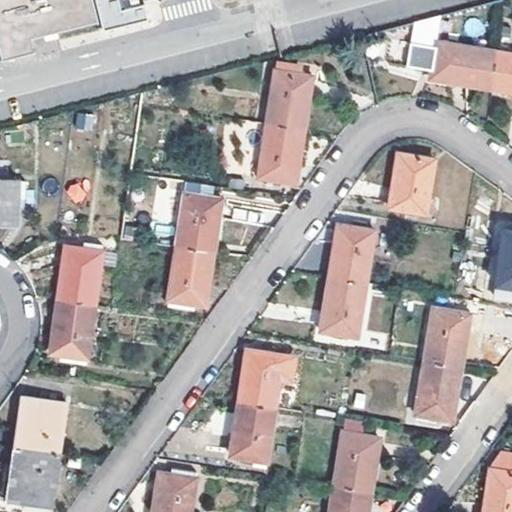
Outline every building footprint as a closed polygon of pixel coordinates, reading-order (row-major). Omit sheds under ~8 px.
[(0,0),(0,59),(1,65),(34,57),(31,45),(49,40),(99,27),(92,0),(0,0)] [(439,39),(415,35),(411,58),(436,62),(439,39)] [(500,48),(439,39),(436,62),(433,78),(494,88),(494,87),(500,48)] [(511,49),(500,48),(494,87),(494,88),(511,90),(511,49)] [(280,63),(280,70),(297,73),(298,65),(280,63)] [(277,70),(269,122),(306,128),(313,74),(297,73),(280,70),(277,70)] [(299,180),(306,128),(269,122),(262,175),(299,180)] [(390,205),(410,208),(424,210),(428,211),(436,157),(398,152),(390,205)] [(20,178),(0,177),(0,218),(18,220),(19,201),(20,178)] [(33,179),(20,178),(19,201),(32,202),(33,179)] [(209,183),(186,179),(177,245),(215,250),(222,196),(207,194),(209,183)] [(423,218),(424,210),(410,208),(409,216),(423,218)] [(340,221),(331,275),(367,282),(376,227),(340,221)] [(498,282),(508,283),(511,284),(511,228),(505,228),(498,282)] [(86,248),(102,251),(104,244),(88,241),(86,248)] [(102,251),(86,248),(67,245),(59,296),(95,301),(99,276),(102,251)] [(215,250),(177,245),(170,298),(173,298),(200,302),(207,303),(215,250)] [(99,276),(115,278),(118,253),(102,251),(99,276)] [(360,331),(367,282),(331,275),(323,325),(360,331)] [(95,301),(59,296),(50,350),(87,355),(95,301)] [(200,302),(173,298),(172,305),(200,309),(200,302)] [(434,310),(426,359),(464,365),(472,316),(434,310)] [(249,346),(241,402),(277,408),(286,352),(249,346)] [(426,359),(418,412),(457,417),(464,365),(426,359)] [(24,394),(17,445),(58,451),(65,400),(24,394)] [(269,460),(277,408),(241,402),(233,454),(269,460)] [(347,419),(345,431),(362,434),(364,421),(347,419)] [(345,431),(337,486),(374,492),(382,437),(362,434),(345,431)] [(17,445),(10,499),(51,504),(58,451),(17,445)] [(511,511),(511,452),(506,451),(503,469),(495,468),(487,511),(511,511)] [(156,511),(193,511),(198,479),(163,474),(156,511)] [(333,511),(371,511),(374,492),(337,486),(333,511)]
